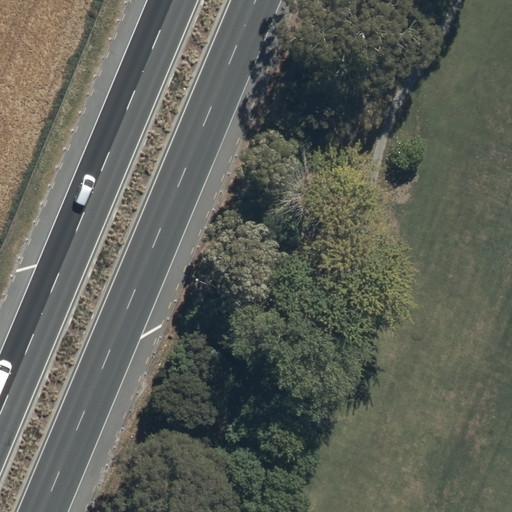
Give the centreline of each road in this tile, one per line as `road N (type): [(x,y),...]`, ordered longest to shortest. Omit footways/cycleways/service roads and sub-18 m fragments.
road 1 (trunk): [(256,0),(42,511)]
road 2 (trunk): [(0,415),(172,0)]
